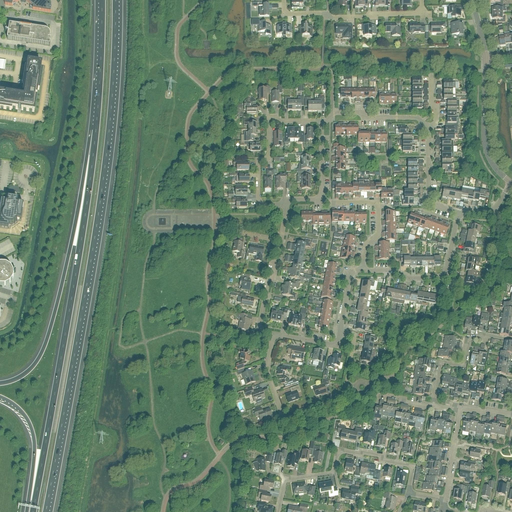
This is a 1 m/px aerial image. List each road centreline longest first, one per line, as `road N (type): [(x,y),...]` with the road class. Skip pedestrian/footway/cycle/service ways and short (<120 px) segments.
road 1 (motorway): [(45,511),(104,175),(115,0)]
road 2 (motorway): [(95,131),(32,511)]
road 3 (motorway): [(95,131),(47,337),(24,375),(0,383)]
road 4 (residential): [(339,333),(354,336),(342,398),(284,419),(266,369),(273,334)]
road 5 (residential): [(278,511),(284,479),(333,473),(337,450),(409,466),(408,492)]
road 6 (residential): [(287,204),(258,204),(269,121),(320,121)]
road 7 (residential): [(283,0),(288,13),(334,18),(418,13),(422,0)]
road 8 (residential): [(362,270),(443,278),(457,213)]
road 9 (residential): [(433,407),(440,362),(464,366),(470,338),(481,334),(511,340)]
road 10 (unclassified): [(511,182),(484,143),(485,59)]
road 11 (motorway): [(101,0),(95,131)]
road 12 (motorway): [(0,397),(24,414),(32,434),(30,511)]
road 13 (residential): [(362,270),(368,241),(377,236),(377,206),(322,202)]
